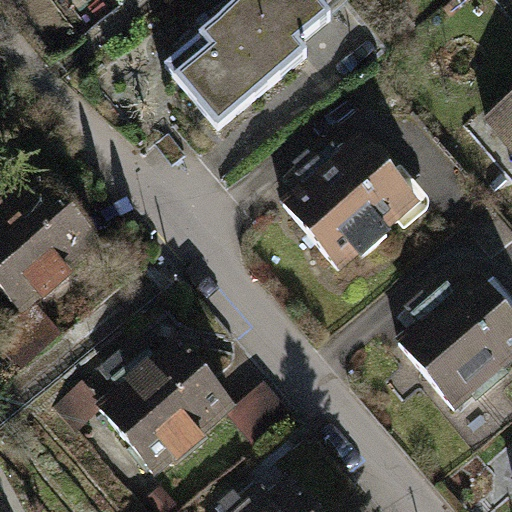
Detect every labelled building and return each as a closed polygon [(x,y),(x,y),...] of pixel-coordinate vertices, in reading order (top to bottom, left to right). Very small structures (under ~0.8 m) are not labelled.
[(237,0),(155,69),(209,132),(294,60),(283,48),(315,22),(296,0),(237,0)] [(511,86),(463,130),(511,185),(511,86)] [(376,134),(286,207),(339,271),(429,199),(376,134)] [(30,179),(0,201),(0,322),(88,255),(30,179)] [(511,327),(473,280),(383,353),(436,418),(511,356),(511,327)] [(165,344),(74,411),(132,488),(224,416),(165,344)] [(304,511),(281,482),(242,511),(304,511)]
